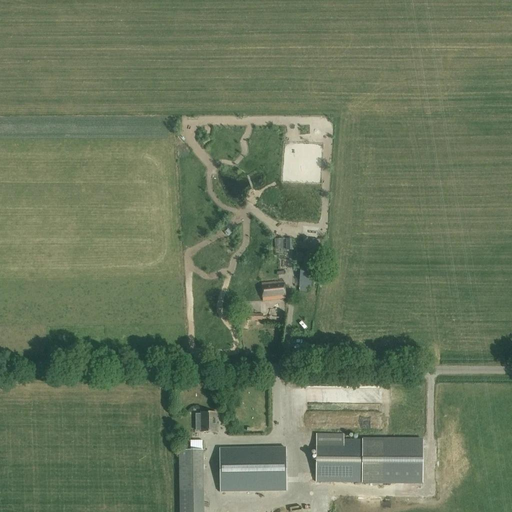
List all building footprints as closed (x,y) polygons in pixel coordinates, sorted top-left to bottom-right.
[(287,260),(296,260),(296,250),(287,251),(287,260)] [(313,255),(305,254),(305,259),(303,259),(299,287),(311,288),(311,285),(314,286),(317,260),(313,260),(313,255)] [(285,299),(284,282),(261,284),(262,301),(285,299)] [(396,404),(413,403),(412,396),(396,397),(396,404)] [(201,414),(195,414),(196,431),(201,431),(201,433),(217,433),(216,413),(201,413),(201,414)] [(316,434),(316,482),(422,483),(422,441),(344,440),(344,435),(316,434)] [(221,451),(221,484),(284,483),(298,482),(297,450),(283,450),(221,451)] [(203,511),(203,491),(203,451),(179,451),(179,492),(179,511),(203,511)] [(305,511),(305,497),(284,498),(284,511),(305,511)]
